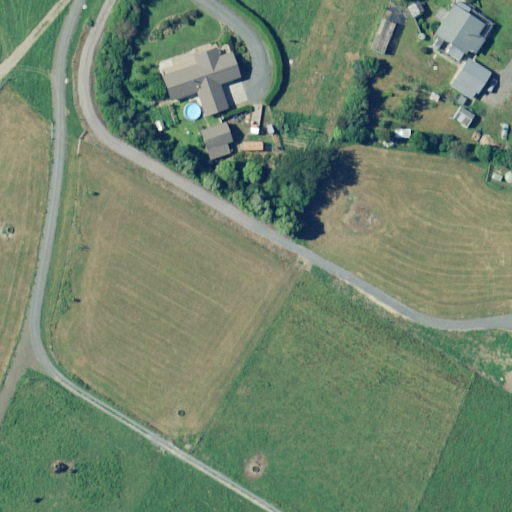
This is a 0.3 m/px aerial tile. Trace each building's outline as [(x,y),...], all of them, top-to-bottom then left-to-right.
[(419,14),(412,0),(404,5),(412,18),(419,14)] [(474,9),(458,0),(455,0),(429,42),(444,52),(459,61),(465,51),(475,56),(494,25),(472,11),(474,9)] [(219,57),(216,49),(194,56),(197,64),(162,76),(171,102),(197,93),(205,116),(227,109),(219,85),(240,77),(231,53),(219,57)] [(490,73),(468,59),(450,85),(472,100),(490,73)] [(474,116),(460,107),(452,118),(466,128),(474,116)] [(231,142),(225,123),(199,132),(210,160),(229,153),(226,144),(231,142)] [(502,175),(502,176),(502,178),(502,179),(503,181),(503,182),(504,183),(505,184),(506,185),(508,185),(509,186),(511,186),(511,185),(511,169),(510,169),(509,169),(507,170),(506,170),(505,171),(504,172),(503,173),(502,175)]
